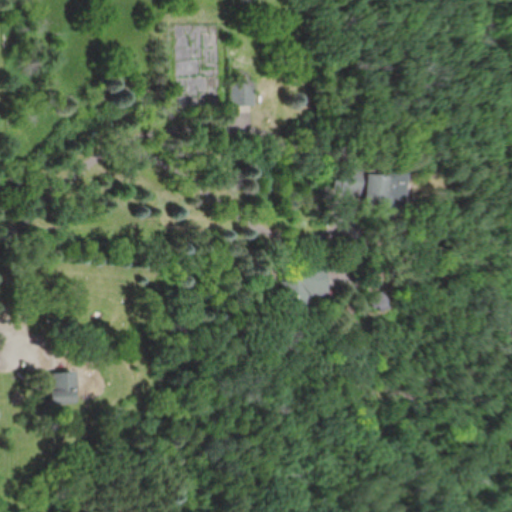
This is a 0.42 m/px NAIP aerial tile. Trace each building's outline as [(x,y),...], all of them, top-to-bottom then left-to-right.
[(252,105),(252,83),(229,83),(229,105),(252,105)] [(405,174),(336,167),(333,192),(362,195),(361,205),(402,209),(405,174)] [(276,308),(304,309),(305,296),(323,297),(324,267),(279,264),(276,308)] [(376,314),(387,306),(377,292),(366,301),(376,314)] [(71,403),(71,372),(48,372),(48,403),(71,403)]
